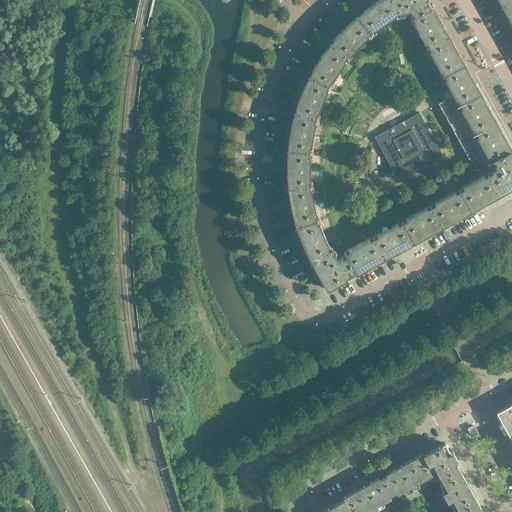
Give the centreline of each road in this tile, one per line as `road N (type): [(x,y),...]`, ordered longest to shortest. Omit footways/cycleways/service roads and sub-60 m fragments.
road 1 (track): [(173,0),(189,11),(199,34),(185,253),(206,438),(224,511)]
road 2 (track): [(138,480),(78,313),(52,197),(58,55),(73,0)]
road 3 (residential): [(314,318),(276,255),(258,199),(257,163),(265,103),(308,22)]
road 4 (residential): [(314,318),(511,211)]
road 5 (residential): [(302,511),(301,499),(446,414)]
